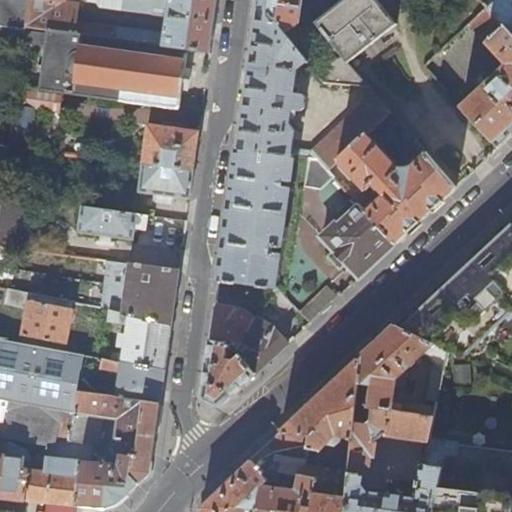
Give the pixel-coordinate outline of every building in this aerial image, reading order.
[(0,0),(0,42),(16,44),(18,28),(25,29),(26,27),(29,0),(0,0)] [(188,50),(210,53),(212,36),(217,0),(93,0),(96,0),(101,7),(120,10),(121,8),(162,14),(159,34),(76,22),(78,4),(63,1),(62,0),(29,0),(26,27),(47,30),(129,41),(188,50)] [(257,0),(256,10),(266,11),(284,33),(298,22),(301,0),(257,0)] [(335,59),(317,73),(324,82),(369,86),(348,62),(397,25),(377,0),(343,0),(315,22),(341,57),(335,59)] [(511,35),(511,0),(496,0),(487,9),(511,35)] [(511,35),(487,9),(486,8),(469,24),(509,67),(497,77),(498,79),(489,86),(481,77),(477,80),(484,87),(461,107),(498,147),(511,133),(511,35)] [(266,11),(256,10),(252,39),(246,84),(236,148),(293,156),(308,158),(317,159),(327,170),(337,160),(367,133),(390,112),(369,86),(362,104),(311,151),(293,148),(294,139),(300,140),(301,132),(295,131),(295,129),(290,123),(292,109),(301,110),(304,107),(305,98),(303,95),(294,94),(297,70),(307,62),(284,33),(266,11)] [(47,30),(39,90),(106,99),(179,110),(188,50),(129,41),(47,30)] [(0,64),(0,77),(18,80),(20,67),(0,64)] [(17,90),(15,105),(34,108),(58,111),(60,96),(17,90)] [(34,108),(15,105),(11,130),(30,133),(34,108)] [(197,146),(199,132),(148,125),(143,165),(193,172),(197,146)] [(30,133),(11,130),(9,147),(28,149),(30,133)] [(441,201),(455,187),(415,140),(408,146),(418,158),(409,167),(399,168),(367,133),(337,160),(364,189),(367,187),(370,191),(375,187),(382,195),(370,206),(362,197),(357,196),(352,191),(349,194),(359,204),(395,243),(441,201)] [(0,165),(6,167),(9,147),(0,145),(0,165)] [(293,156),(236,148),(226,220),(218,280),(223,281),(235,282),(256,285),(268,287),(274,288),(279,252),(272,251),(273,246),(280,247),(288,187),(281,186),(282,181),(289,182),(293,156)] [(334,177),(327,170),(317,159),(308,158),(304,182),(304,186),(321,188),(334,177)] [(143,165),(116,161),(114,173),(141,177),(139,192),(190,199),(193,172),(143,165)] [(4,178),(2,195),(24,198),(26,181),(4,178)] [(0,208),(0,245),(17,248),(18,237),(20,225),(24,198),(2,195),(0,208)] [(359,277),(395,243),(359,204),(337,225),(335,223),(321,235),(359,277)] [(147,231),(149,216),(82,206),(79,233),(133,241),(134,229),(147,231)] [(453,271),(396,324),(446,349),(462,356),(477,343),(511,310),(511,221),(509,219),(453,271)] [(129,264),(122,313),(172,325),(176,292),(179,271),(129,264)] [(294,305),(284,295),(276,286),(266,296),(284,315),(294,305)] [(38,295),(7,288),(5,303),(28,308),(23,335),(64,343),(70,310),(37,303),(38,295)] [(327,288),(300,312),(310,323),(336,298),(327,288)] [(106,302),(105,309),(109,310),(113,311),(114,304),(106,302)] [(233,308),(214,305),(213,315),(210,339),(229,345),(232,346),(254,318),(233,308)] [(113,311),(109,310),(107,322),(127,324),(122,355),(112,353),(111,360),(166,370),(169,348),(172,325),(122,313),(113,311)] [(255,373),(287,343),(273,328),(272,327),(254,318),(232,346),(239,354),(255,373)] [(380,339),(360,358),(356,404),(372,406),(433,416),(435,406),(404,400),(403,403),(393,401),(395,384),(404,386),(407,381),(404,378),(410,374),(405,369),(424,351),(435,362),(432,364),(431,368),(426,398),(436,400),(444,362),(446,349),(396,324),(380,339)] [(111,360),(0,337),(0,398),(5,400),(75,412),(79,392),(139,400),(161,403),(164,384),(166,370),(111,360)] [(229,345),(210,339),(201,399),(219,407),(247,382),(255,373),(239,354),(234,358),(231,357),(228,357),(224,358),(229,345)] [(307,408),(281,432),(310,435),(301,475),(317,478),(311,506),(312,506),(310,511),(347,511),(348,499),(326,496),(327,493),(334,489),(336,476),(328,469),(325,468),(316,467),(319,450),(327,442),(336,444),(343,451),(342,459),(344,460),(343,465),(345,465),(344,473),(351,474),(352,451),(355,420),(356,404),(360,358),(307,408)] [(81,460),(76,504),(90,506),(104,507),(119,502),(139,484),(129,473),(139,400),(79,392),(75,412),(71,440),(83,442),(81,460)] [(71,440),(75,412),(5,400),(2,422),(1,431),(53,441),(54,439),(71,441),(71,440)] [(157,429),(161,403),(139,400),(129,473),(139,484),(151,472),(157,429)] [(348,499),(347,511),(431,511),(432,509),(441,467),(421,464),(416,498),(367,491),(362,484),(363,475),(367,476),(370,455),(373,455),(374,441),(384,433),(428,439),(433,416),(372,406),(370,417),(366,422),(355,420),(352,451),(351,474),(348,499)] [(302,511),(305,505),(311,506),(317,478),(301,475),(310,435),(281,432),(239,471),(201,507),(201,511),(302,511)] [(0,454),(0,496),(11,497),(26,499),(29,469),(24,468),(26,450),(10,440),(9,450),(4,449),(4,455),(0,454)] [(432,509),(431,511),(471,511),(473,505),(476,479),(478,466),(481,459),(485,448),(457,444),(456,456),(445,455),(442,467),(441,467),(432,509)] [(511,511),(511,451),(485,448),(481,459),(478,466),(476,479),(473,505),(471,511),(511,511)] [(29,469),(26,499),(35,500),(46,501),(76,504),(81,460),(63,458),(64,454),(57,454),(57,458),(50,457),(49,471),(29,469)] [(49,471),(50,457),(28,455),(30,458),(29,469),(49,471)] [(75,511),(76,504),(46,501),(44,511),(75,511)]
